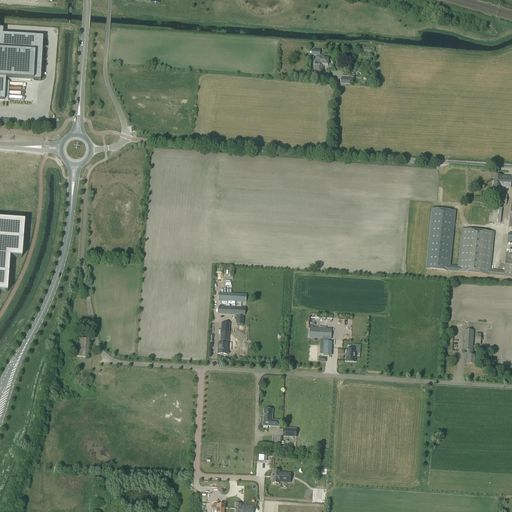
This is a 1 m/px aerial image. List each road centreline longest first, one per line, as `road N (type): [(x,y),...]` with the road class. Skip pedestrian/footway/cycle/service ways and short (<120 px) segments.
road 1 (unclassified): [(511,387),(119,362),(99,349),(88,301)]
road 2 (unclassified): [(125,137),(511,166)]
road 3 (tertiary): [(30,335),(59,269),(71,196)]
road 4 (unclassified): [(125,137),(105,74),(109,0)]
